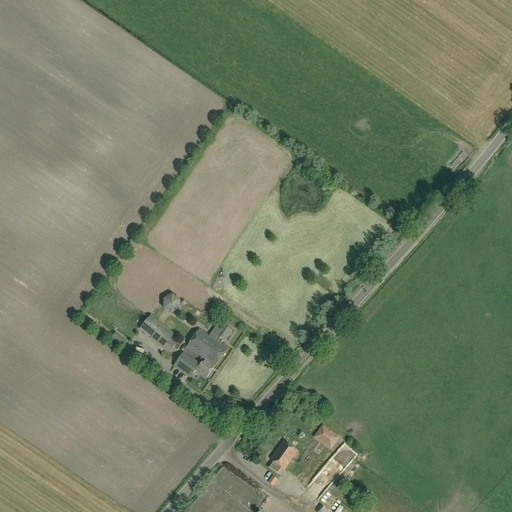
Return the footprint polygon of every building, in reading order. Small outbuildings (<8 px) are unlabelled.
[(175,293),(164,300),(171,311),(182,304),(175,293)] [(151,316),(141,329),(169,352),(176,345),(169,340),(173,335),(151,316)] [(188,348),(206,360),(215,367),(227,349),(221,344),(223,340),(225,341),(232,332),(224,326),(217,336),(215,340),(200,330),(188,348)] [(174,367),(190,378),(199,364),(184,353),(174,367)] [(207,378),(215,367),(206,360),(204,363),(202,362),(197,370),(207,378)] [(323,425),(314,438),(332,451),(341,438),(323,425)] [(271,461),(272,462),(283,470),(296,453),(284,444),(271,461)] [(322,472),(312,482),(315,485),(325,475),(322,472)] [(315,486),(319,489),(329,479),(326,476),(315,486)] [(267,483),(273,487),(277,481),(271,477),(267,483)] [(294,496),(302,490),(296,482),(288,488),(294,496)] [(340,511),(341,511),(349,511),(356,504),(350,499),(340,511)]
